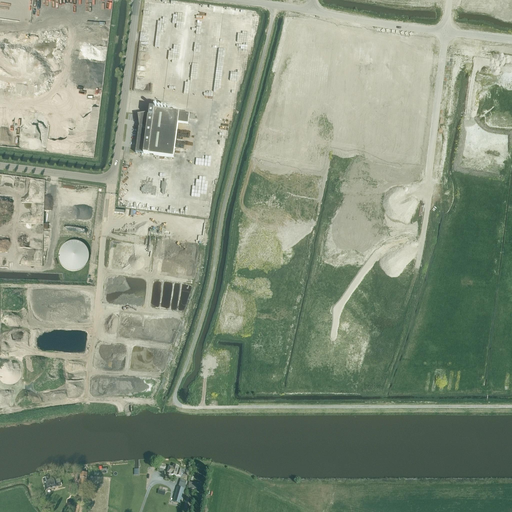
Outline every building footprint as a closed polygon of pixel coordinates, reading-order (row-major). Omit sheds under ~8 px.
[(332,25),(332,30),(321,29),(320,35),(331,36),(330,41),(351,43),(353,27),(332,25)] [(149,114),(147,114),(138,115),(139,126),(139,128),(136,153),(174,158),(178,123),(188,124),(189,114),(154,110),(155,106),(151,105),(150,109),(149,109),(149,114)] [(74,271),(86,268),(90,258),(90,257),(86,244),(77,241),(74,241),(64,244),(60,254),(60,256),(63,267),(73,271),(74,271)] [(169,467),(168,473),(169,473),(169,474),(176,476),(176,475),(181,477),(183,470),(178,468),(179,467),(174,465),(173,468),(169,467)] [(85,491),(87,479),(87,473),(81,472),(79,491),(85,491)] [(57,487),(55,478),(48,480),(47,478),(43,479),(45,490),(57,487)] [(184,489),(178,487),(174,502),(180,504),(184,489)] [(188,511),(189,511),(193,497),(187,496),(183,511),(188,511)]
